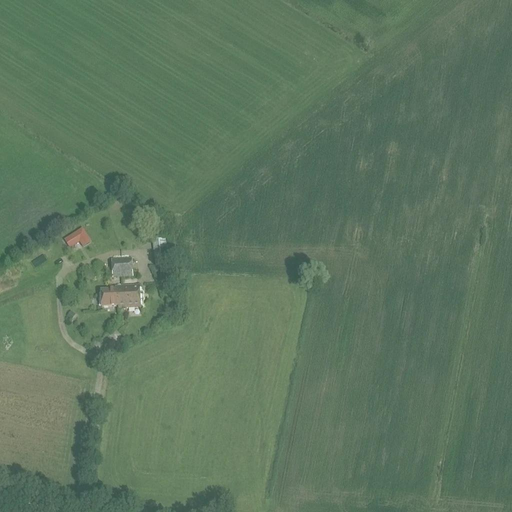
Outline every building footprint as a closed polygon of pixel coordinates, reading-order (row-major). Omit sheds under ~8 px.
[(83,230),(65,241),(70,248),(80,242),(83,247),(91,242),(83,230)] [(152,241),(155,267),(169,265),(166,239),(152,241)] [(111,260),(112,278),(133,277),(132,259),(111,260)] [(102,308),(119,307),(119,310),(141,309),(140,286),(115,287),(115,290),(101,291),(102,308)] [(105,310),(88,311),(89,326),(98,326),(98,321),(106,320),(105,310)]
